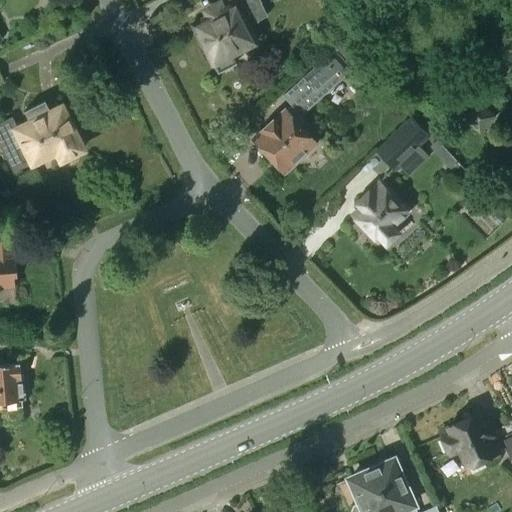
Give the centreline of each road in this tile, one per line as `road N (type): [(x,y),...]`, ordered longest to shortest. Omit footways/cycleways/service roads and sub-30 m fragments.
road 1 (residential): [(100,461),(348,350),(278,259),(205,187)]
road 2 (secondary): [(106,494),(343,396),(506,299)]
road 3 (residential): [(160,511),(290,458),(511,340)]
road 4 (residential): [(100,461),(80,275),(96,249),(205,187)]
road 5 (residential): [(205,187),(106,0)]
